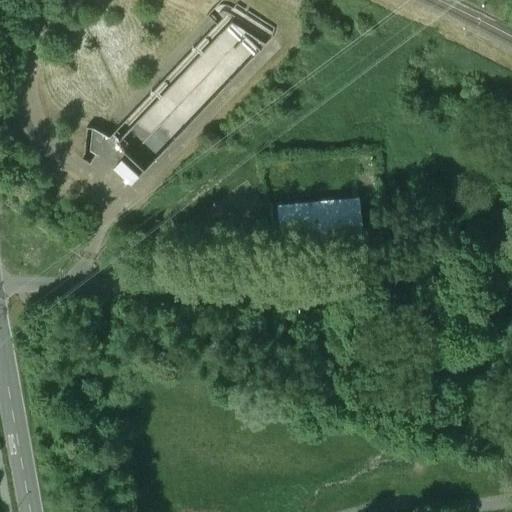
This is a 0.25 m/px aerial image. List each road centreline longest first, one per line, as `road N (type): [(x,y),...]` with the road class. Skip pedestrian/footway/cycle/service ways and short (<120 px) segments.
road 1 (unclassified): [(0,288),(358,286),(511,265)]
road 2 (tertiary): [(27,511),(0,359)]
